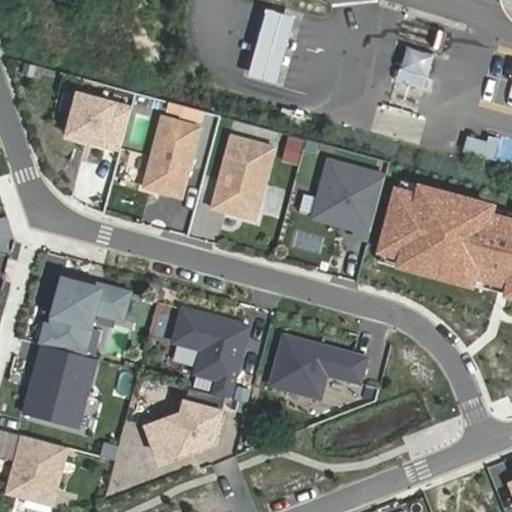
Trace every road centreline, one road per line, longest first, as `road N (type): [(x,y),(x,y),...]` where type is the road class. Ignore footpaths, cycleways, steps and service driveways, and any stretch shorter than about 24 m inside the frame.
road 1 (residential): [(39,216),(415,324),(456,371),(488,444)]
road 2 (unknown): [(211,0),(204,38),(245,63),(511,142)]
road 3 (residential): [(488,444),(316,511)]
road 4 (residential): [(39,216),(0,359)]
road 5 (residential): [(0,97),(39,216)]
